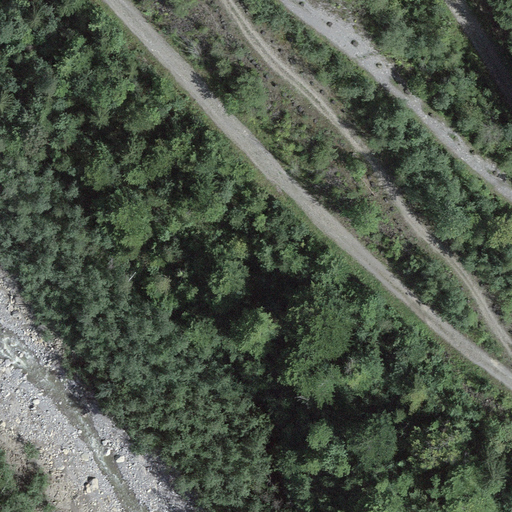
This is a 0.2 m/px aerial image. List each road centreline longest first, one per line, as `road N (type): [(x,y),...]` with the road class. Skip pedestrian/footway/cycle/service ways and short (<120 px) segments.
road 1 (track): [(108,0),(388,284),(511,378)]
road 2 (track): [(229,0),(243,29),(329,109),(467,281),(511,351)]
